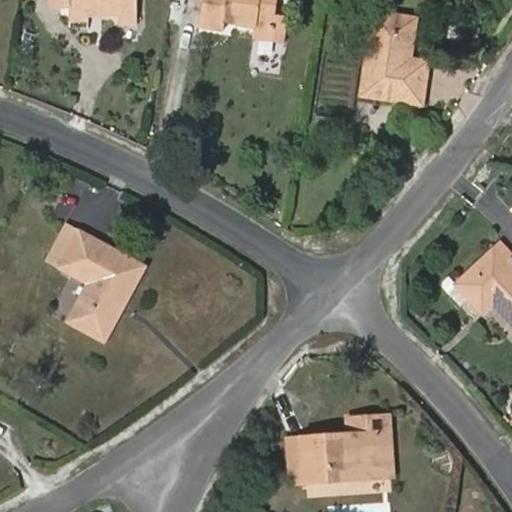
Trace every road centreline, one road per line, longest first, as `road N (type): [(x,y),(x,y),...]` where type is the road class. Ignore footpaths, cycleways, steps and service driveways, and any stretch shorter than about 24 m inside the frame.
road 1 (residential): [(0,115),(188,199),(328,298)]
road 2 (residential): [(328,298),(450,166),(511,78)]
road 3 (residential): [(328,298),(464,405),(511,467)]
road 4 (residential): [(180,453),(328,298)]
road 5 (residential): [(70,511),(180,453)]
